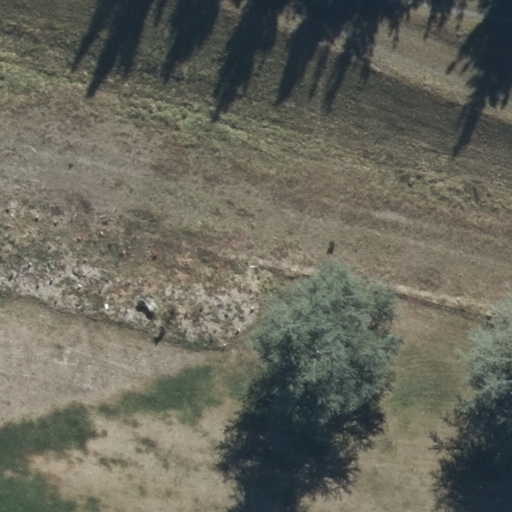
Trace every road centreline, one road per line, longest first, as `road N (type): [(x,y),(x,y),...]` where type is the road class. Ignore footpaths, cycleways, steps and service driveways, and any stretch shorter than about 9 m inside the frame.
road 1 (track): [(0,143),(511,272)]
road 2 (track): [(511,88),(281,0)]
